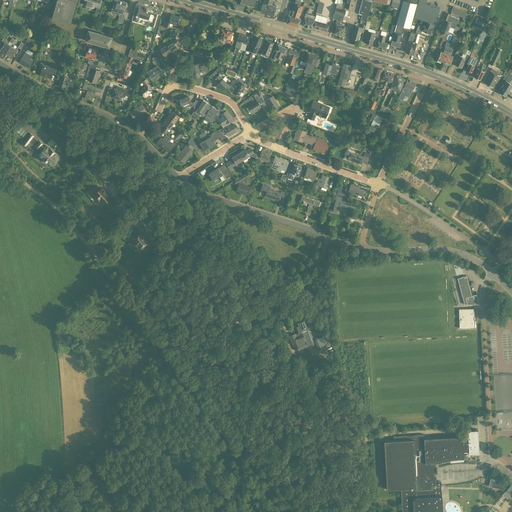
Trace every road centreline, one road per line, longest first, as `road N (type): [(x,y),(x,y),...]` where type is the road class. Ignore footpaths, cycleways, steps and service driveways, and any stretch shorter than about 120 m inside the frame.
road 1 (track): [(328,235),(317,262),(287,283),(284,330),(298,358),(359,402),(369,473),(360,511)]
road 2 (track): [(104,271),(151,315),(300,511)]
road 3 (residential): [(360,247),(194,191),(177,177)]
road 4 (secondary): [(430,73),(277,27)]
road 5 (residential): [(493,274),(500,263),(380,183)]
road 6 (residential): [(104,271),(70,223),(0,166)]
road 7 (residential): [(493,274),(451,249),(360,247)]
road 8 (residential): [(430,73),(380,183)]
